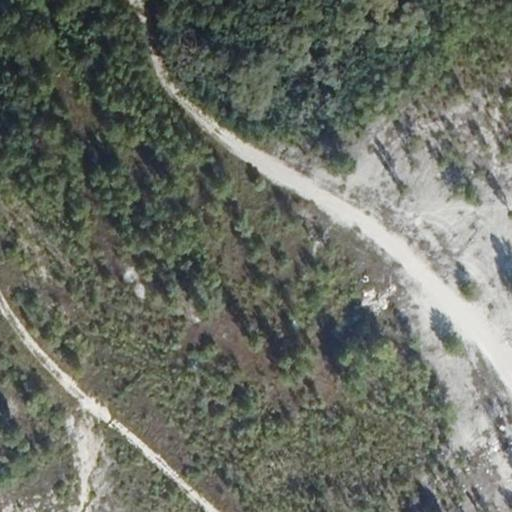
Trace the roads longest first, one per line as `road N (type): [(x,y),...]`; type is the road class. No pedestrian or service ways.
road 1 (track): [(216,511),(0,300)]
road 2 (track): [(135,0),(164,76),(311,194)]
